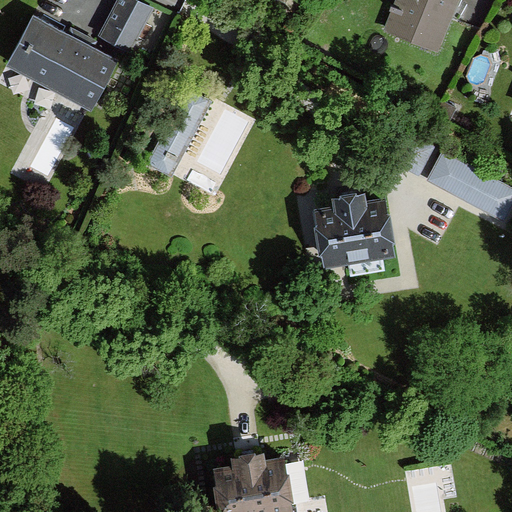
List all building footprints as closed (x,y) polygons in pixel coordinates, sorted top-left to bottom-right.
[(153,7),(140,0),(119,0),(104,29),(133,44),(153,7)] [(455,0),(399,0),(389,26),(437,47),(453,6),(455,0)] [(41,17),(18,59),(72,87),(74,84),(97,96),(117,58),(41,17)] [(208,99),(189,90),(150,162),(162,168),(169,156),(176,159),(208,99)] [(423,169),(437,142),(421,134),(407,161),(423,169)] [(481,171),(445,152),(431,178),(467,198),(481,171)] [(511,197),(511,187),(481,171),(467,198),(502,217),(511,197)] [(340,206),(321,209),(329,258),(349,255),(380,249),(390,248),(382,199),(363,202),(361,193),(339,197),(340,206)] [(380,249),(349,255),(352,272),(383,266),(380,249)] [(240,464),(221,467),(227,511),(257,511),(281,508),(291,507),(283,457),(265,460),(263,451),(238,455),(240,464)]
